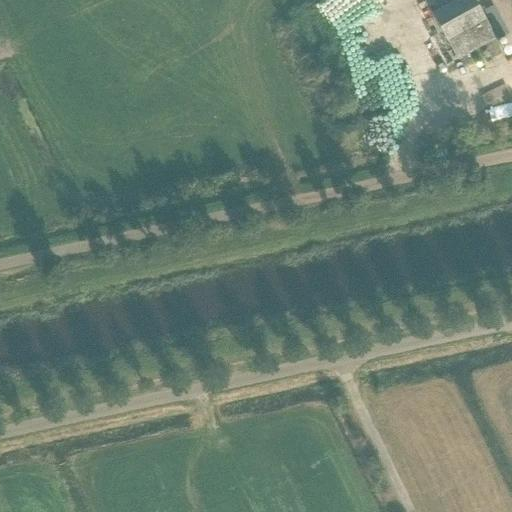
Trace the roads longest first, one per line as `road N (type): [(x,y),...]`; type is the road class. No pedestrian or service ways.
road 1 (unclassified): [(0,433),(511,323)]
road 2 (unclassified): [(0,265),(511,156)]
